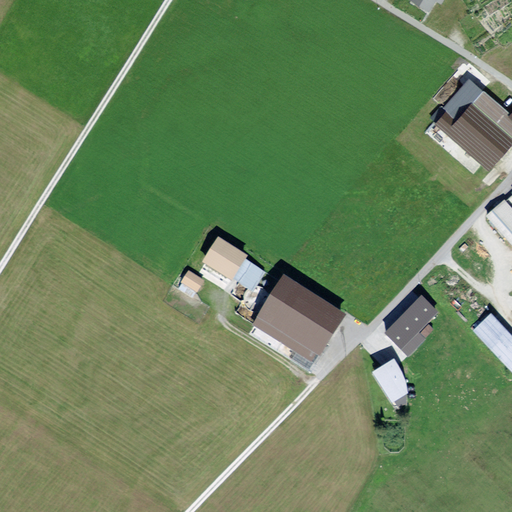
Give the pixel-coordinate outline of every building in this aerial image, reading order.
[(441,0),(404,0),(425,12),(431,0),(432,0),(439,4),(441,0)] [(482,91),(469,80),(438,119),(471,146),(467,151),(489,169),(496,161),(511,141),(511,137),(471,105),(482,91)] [(511,210),(505,202),(489,216),(511,241),(511,210)] [(244,259),(219,244),(207,264),(232,279),(234,275),(244,259)] [(203,282),(190,274),(183,285),(195,293),(197,290),(203,282)] [(341,321),(281,284),(255,326),(315,363),(323,349),(341,321)] [(439,313),(421,295),(381,335),(399,353),(407,361),(429,339),(421,331),(439,313)] [(511,338),(510,337),(488,315),(471,332),(511,371),(511,338)] [(396,364),(393,360),(372,374),(390,405),(408,394),(406,383),(402,374),(396,364)]
